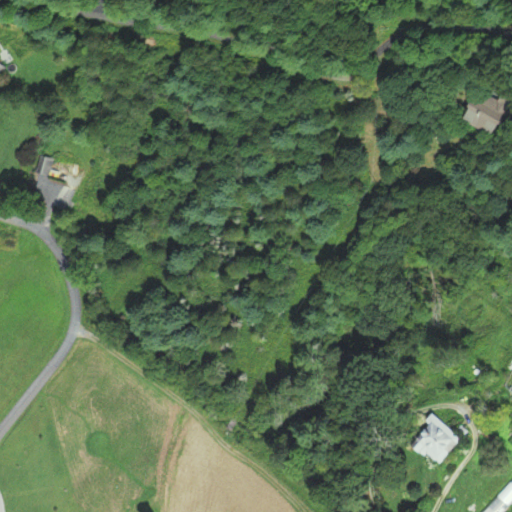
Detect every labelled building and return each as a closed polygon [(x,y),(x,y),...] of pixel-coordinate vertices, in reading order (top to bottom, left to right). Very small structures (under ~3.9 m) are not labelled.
[(505,100),(486,91),(473,119),(509,136),(511,128),(511,93),(509,92),(505,100)] [(27,172),(39,174),(42,157),(30,155),(27,172)] [(511,395),(511,394),(511,365),(498,386),(511,395)] [(451,440),(425,416),(399,443),(426,468),(451,440)] [(478,511),(511,475),(511,499),(500,511),(478,511)]
